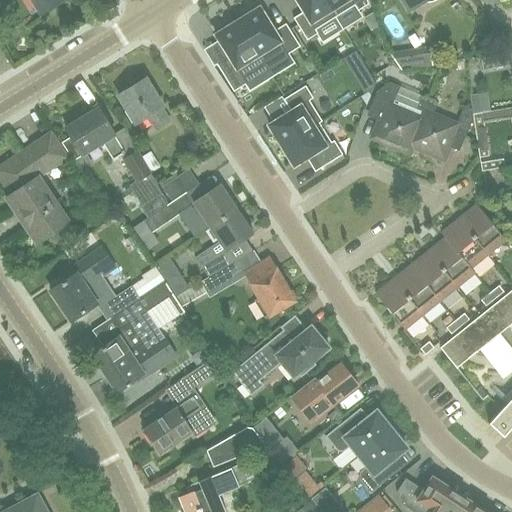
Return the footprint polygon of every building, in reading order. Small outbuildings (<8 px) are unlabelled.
[(32,0),(42,16),(67,1),(68,0),(32,0)] [(334,18),(323,0),(295,0),(303,12),(293,18),(307,40),(317,34),(315,30),(334,18)] [(323,0),(334,18),(354,6),(357,11),(368,5),(366,0),(323,0)] [(402,0),(408,8),(421,0),(402,0)] [(237,21),(263,64),(284,51),(286,55),(300,47),(285,24),(273,31),(259,8),(237,21)] [(242,77),(263,64),(237,21),(215,35),(228,57),(216,64),(233,92),(246,84),(242,77)] [(404,77),(437,69),(433,53),(400,61),(404,77)] [(492,68),(506,66),(504,56),(491,58),(492,68)] [(42,71),(61,65),(58,57),(40,63),(42,71)] [(163,107),(164,106),(148,78),(121,94),(138,122),(151,115),(159,128),(172,121),(163,107)] [(376,92),(376,93),(394,101),(400,87),(390,83),(376,92)] [(318,122),(319,123),(322,122),(309,101),(312,98),(305,86),(283,100),(290,112),(268,126),(280,146),(318,122)] [(421,96),(418,103),(401,96),(396,107),(388,104),(373,139),(409,154),(412,148),(409,146),(429,100),(421,96)] [(412,148),(441,160),(454,128),(466,133),(472,118),(471,110),(464,107),(456,125),(433,115),(438,103),(429,100),(409,146),(412,148)] [(126,151),(115,133),(100,108),(68,127),(85,155),(105,143),(115,158),(122,154),(126,151)] [(511,119),(509,110),(475,115),(482,158),(490,156),(485,123),(511,119)] [(331,143),(319,123),(318,122),(280,146),(293,166),(311,155),(320,169),(342,155),(334,141),(331,143)] [(55,138),(44,145),(42,141),(0,168),(0,174),(13,194),(8,198),(38,242),(69,221),(39,176),(28,183),(24,176),(40,165),(42,168),(64,153),(55,138)] [(150,174),(153,172),(143,156),(139,149),(124,158),(137,181),(150,174)] [(503,159),(480,163),(481,171),(504,167),(503,159)] [(172,202),(199,185),(189,169),(178,176),(176,173),(160,184),(172,202)] [(161,193),(150,174),(137,181),(129,187),(142,206),(159,194),(161,193)] [(202,212),(212,227),(239,209),(223,184),(196,202),(196,203),(183,213),(187,220),(202,212)] [(461,219),(490,256),(508,242),(479,205),(461,219)] [(152,234),(172,220),(164,208),(144,221),(152,234)] [(229,250),(246,239),(256,233),(239,209),(212,227),(222,243),(198,257),(211,278),(232,265),(237,262),(229,250)] [(443,233),(476,275),(477,274),(473,269),(490,256),(461,219),(443,233)] [(430,252),(459,288),(476,275),(443,233),(443,234),(447,238),(430,252)] [(87,287),(115,269),(101,248),(70,269),(74,275),(50,291),(70,321),(97,303),(87,287)] [(413,265),(442,302),(459,288),(430,252),(413,265)] [(270,258),(261,263),(247,272),(262,297),(257,300),(267,318),(296,300),(270,256),(269,257),(270,258)] [(203,283),(208,291),(210,295),(239,277),(232,265),(211,278),(203,283)] [(425,316),(442,302),(413,265),(396,279),(425,316)] [(425,316),(396,279),(377,293),(406,330),(425,316)] [(103,307),(111,319),(112,318),(143,297),(145,296),(146,296),(150,293),(143,283),(132,290),(131,288),(103,307)] [(491,293),(495,299),(504,292),(499,286),(491,293)] [(495,299),(491,293),(482,300),(487,306),(495,299)] [(115,333),(118,338),(93,355),(117,392),(141,377),(142,377),(175,355),(164,338),(159,341),(153,332),(184,311),(172,294),(146,312),(145,310),(149,307),(143,297),(112,318),(120,330),(115,333)] [(451,314),(442,321),(446,327),(455,320),(451,314)] [(457,320),(461,326),(470,320),(465,314),(457,320)] [(461,326),(457,320),(447,328),(452,334),(461,326)] [(290,336),(284,328),(256,350),(258,352),(249,360),(247,357),(232,369),(243,382),(254,373),(259,380),(282,361),(294,376),(299,372),(302,376),(317,364),(314,361),(330,348),(313,326),(297,338),(290,336)] [(463,330),(441,348),(458,368),(480,350),(463,330)] [(78,359),(95,351),(90,340),(73,348),(78,359)] [(205,342),(192,347),(196,358),(209,352),(205,342)] [(429,342),(421,349),(425,354),(433,348),(429,342)] [(190,391),(217,373),(209,362),(182,379),(190,391)] [(334,404),(333,404),(358,385),(343,364),(319,383),(315,378),(292,396),(312,422),(334,404)] [(205,429),(195,413),(200,409),(193,397),(143,430),(159,455),(193,433),(194,436),(205,429)] [(511,397),(488,423),(504,438),(511,428),(511,397)] [(354,414),(327,438),(339,452),(345,452),(352,446),(361,456),(396,426),(387,416),(384,418),(377,411),(365,422),(361,422),(354,414)] [(396,426),(361,456),(369,466),(362,472),(362,478),(374,492),(401,469),(395,462),(396,458),(408,447),(402,440),(405,437),(396,426)] [(266,445),(252,428),(247,427),(206,451),(213,467),(266,445)] [(237,484),(245,480),(239,465),(231,468),(190,484),(193,491),(178,497),(183,511),(225,511),(217,492),(237,484)] [(487,511),(433,477),(425,488),(424,490),(406,479),(397,492),(402,505),(413,511),(487,511)] [(46,511),(37,496),(7,511),(46,511)]
